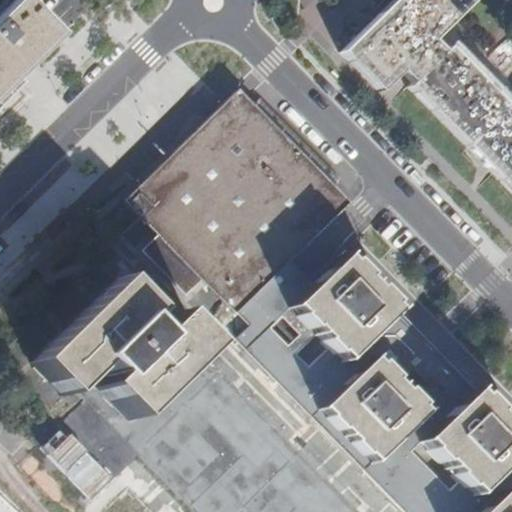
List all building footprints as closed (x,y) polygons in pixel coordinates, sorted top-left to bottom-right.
[(0,107),(27,81),(20,74),(57,37),(19,0),(14,0),(0,14),(0,107)] [(511,0),(394,0),(340,55),(379,94),(398,74),(410,85),(407,88),(479,162),(511,195),(511,117),(495,100),(445,49),(441,53),(431,42),(456,18),(473,0),(511,0)] [(430,353),(384,307),(387,305),(372,290),(369,293),(357,280),(359,277),(345,262),(342,266),(336,258),(307,286),(285,264),(345,205),(332,192),(248,106),(234,92),(223,102),(175,150),(121,203),(137,220),(154,238),(198,282),(231,315),(231,342),(307,420),(315,412),(369,465),(360,474),(397,511),(511,511),(511,432),(502,422),(499,425),(489,414),(491,412),(476,396),(474,398),(468,392),(443,366),(426,383),(425,383),(410,398),(401,389),(398,392),(394,388),(412,370),(430,353)] [(342,182),(258,96),(248,106),(332,192),(342,182)] [(405,299),(350,243),(339,255),(345,262),(359,277),(372,290),(387,305),(392,311),(405,299)] [(46,383),(131,298),(114,280),(28,365),(46,383)] [(82,377),(137,324),(146,314),(131,298),(46,383),(61,398),(82,377)] [(483,379),(451,346),(405,299),(392,311),(470,391),(483,379)] [(122,419),(198,343),(169,313),(148,334),(137,324),(82,377),(95,391),(122,419)] [(443,366),(430,353),(412,370),(425,383),(426,383),(443,366)] [(511,409),(483,379),(470,391),(476,396),(491,412),(502,422),(511,432),(511,409)]
